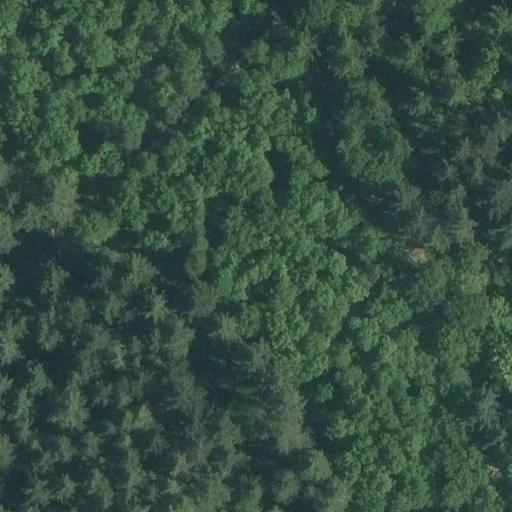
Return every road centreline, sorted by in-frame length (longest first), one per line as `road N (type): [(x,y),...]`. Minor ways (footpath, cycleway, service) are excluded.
road 1 (track): [(362,511),(293,436),(206,312),(69,204)]
road 2 (track): [(69,204),(286,0)]
road 3 (track): [(0,309),(69,204)]
